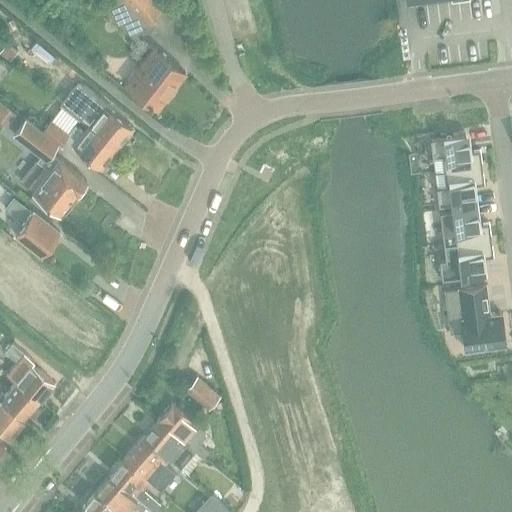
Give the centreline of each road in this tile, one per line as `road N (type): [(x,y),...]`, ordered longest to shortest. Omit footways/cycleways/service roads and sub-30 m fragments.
road 1 (tertiary): [(5,511),(128,359),(233,138),(278,109),(378,94)]
road 2 (residential): [(493,82),(511,217)]
